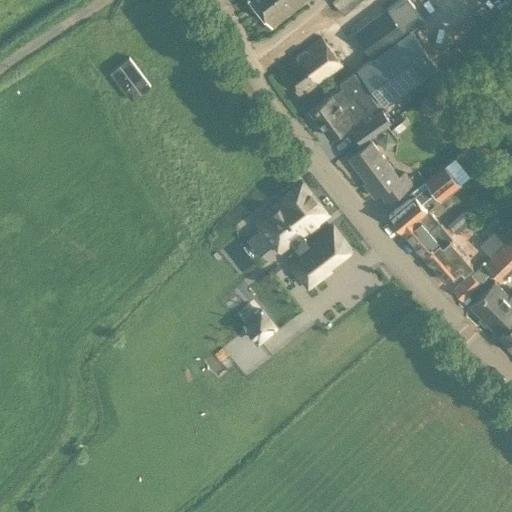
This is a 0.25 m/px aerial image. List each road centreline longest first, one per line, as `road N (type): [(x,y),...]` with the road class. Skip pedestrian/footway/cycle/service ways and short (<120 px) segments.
road 1 (tertiary): [(511,381),(336,188),(262,87),(214,0)]
road 2 (unclassified): [(0,72),(107,0)]
